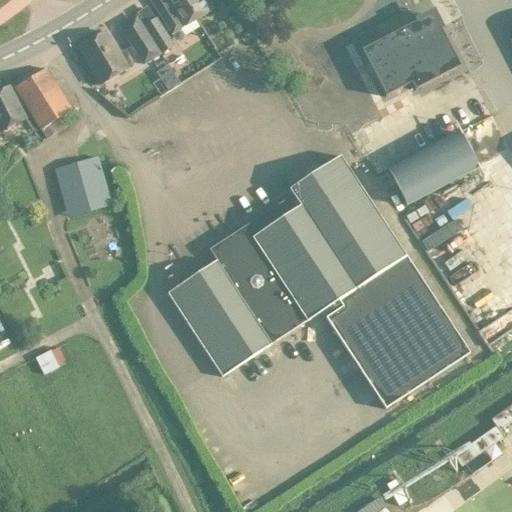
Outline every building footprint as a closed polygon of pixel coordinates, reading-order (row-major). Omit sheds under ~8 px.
[(138,0),(135,3),(144,17),(156,10),(149,0),(138,0)] [(156,0),(171,24),(195,10),(188,0),(156,0)] [(188,0),(195,10),(210,0),(188,0)] [(123,24),(141,13),(135,4),(117,16),(123,24)] [(428,4),(359,39),(384,86),(409,73),(413,79),(459,55),(438,15),(434,17),(428,4)] [(144,17),(143,18),(160,43),(172,35),(157,10),(156,10),(144,17)] [(141,13),(123,24),(142,55),(158,45),(141,18),(143,17),(141,13)] [(99,75),(128,58),(131,56),(132,53),(126,43),(123,42),(122,41),(117,44),(104,22),(78,38),(99,75)] [(50,114),(71,101),(45,59),(13,77),(40,121),(40,120),(45,129),(55,123),(50,114)] [(0,121),(25,109),(9,78),(0,82),(0,121)] [(405,196),(478,158),(459,122),(386,160),(405,196)] [(219,255),(216,251),(167,284),(221,367),(340,289),(405,246),(340,146),(288,180),(293,187),(251,214),(249,225),(254,232),(219,255)] [(97,148),(55,160),(67,207),(109,195),(97,148)] [(385,398),(469,343),(405,246),(340,289),(341,292),(323,304),(385,398)] [(0,351),(26,341),(7,289),(0,291),(0,351)] [(51,356),(74,345),(66,327),(42,338),(51,356)] [(452,435),(417,458),(418,461),(394,477),(391,472),(376,482),(385,494),(400,485),(405,493),(430,477),(435,484),(458,470),(450,458),(462,450),(452,435)]
